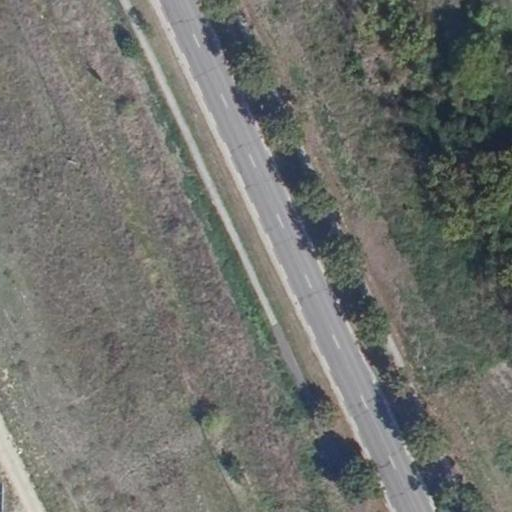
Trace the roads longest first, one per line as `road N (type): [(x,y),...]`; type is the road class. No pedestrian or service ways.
road 1 (primary): [(501,511),(343,262),(213,0)]
road 2 (primary): [(167,0),(271,220),(451,511)]
road 3 (primary): [(175,0),(413,511)]
road 4 (primary): [(511,451),(391,293),(241,0)]
